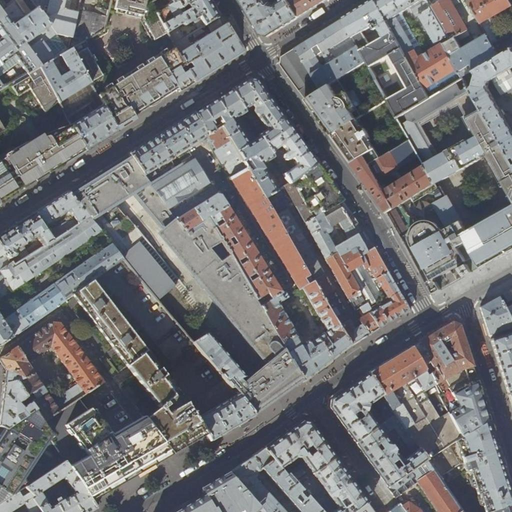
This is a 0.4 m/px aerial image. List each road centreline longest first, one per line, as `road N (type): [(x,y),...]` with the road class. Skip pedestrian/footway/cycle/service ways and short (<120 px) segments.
road 1 (residential): [(133,511),(430,317)]
road 2 (residential): [(430,317),(260,57)]
road 3 (residential): [(260,57),(0,219)]
road 4 (residential): [(511,453),(462,300)]
